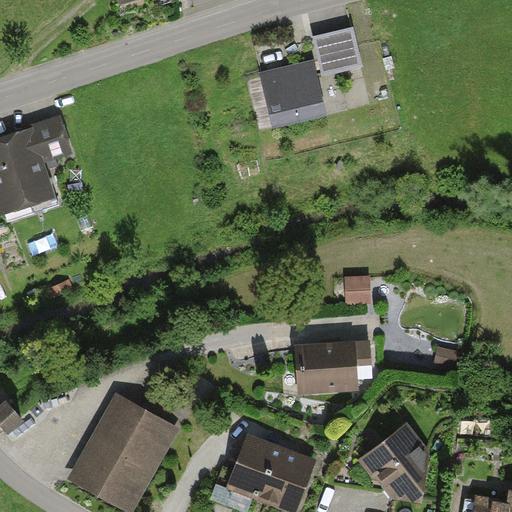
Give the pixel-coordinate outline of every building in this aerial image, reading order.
[(357,23),(315,33),(325,73),(366,63),(357,23)] [(316,56),(260,69),(272,123),(329,110),(316,56)] [(31,135),(0,145),(0,198),(8,221),(33,213),(32,209),(52,202),(38,161),(69,151),(60,121),(29,131),(31,135)] [(369,291),(349,292),(349,302),(370,301),(369,291)] [(368,345),(299,349),(302,391),(355,387),(354,378),(371,377),(368,345)] [(459,352),(439,348),(436,363),(456,368),(459,352)] [(184,424),(122,389),(72,477),(134,511),(184,424)] [(23,415),(8,397),(0,403),(0,417),(9,427),(23,415)] [(451,467),(413,418),(367,452),(406,503),(451,467)] [(326,457),(252,434),(233,483),(309,509),(326,457)] [(511,511),(511,494),(496,492),(493,511),(511,511)]
